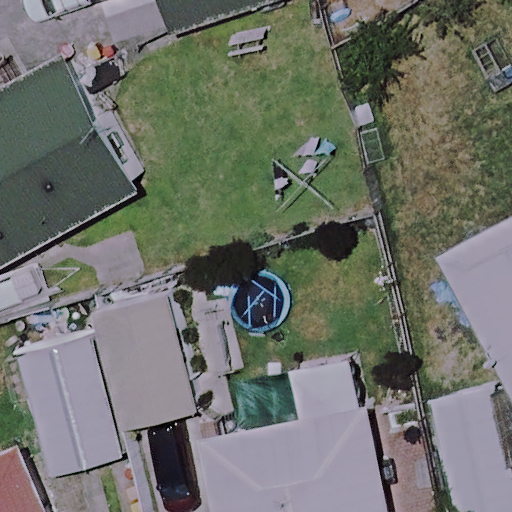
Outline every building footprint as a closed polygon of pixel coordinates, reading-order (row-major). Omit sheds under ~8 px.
[(269,0),(166,0),(175,29),(269,0)] [(0,262),(140,186),(70,58),(0,96),(0,262)] [(511,218),(453,249),(511,363),(511,218)] [(166,283),(111,297),(146,435),(201,420),(166,283)] [(88,337),(32,355),(68,464),(124,446),(88,337)] [(511,511),(511,448),(497,390),(434,406),(460,511),(511,511)] [(386,511),(365,403),(204,436),(219,511),(386,511)] [(0,511),(66,511),(42,443),(0,458),(0,511)]
